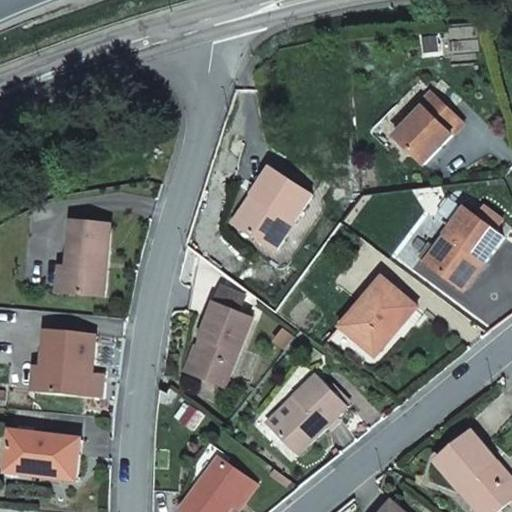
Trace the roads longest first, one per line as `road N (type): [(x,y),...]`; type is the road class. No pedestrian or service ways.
road 1 (residential): [(137,511),(134,444),(158,279),(216,24)]
road 2 (residential): [(303,511),(511,343)]
road 3 (tertiary): [(0,95),(216,24)]
